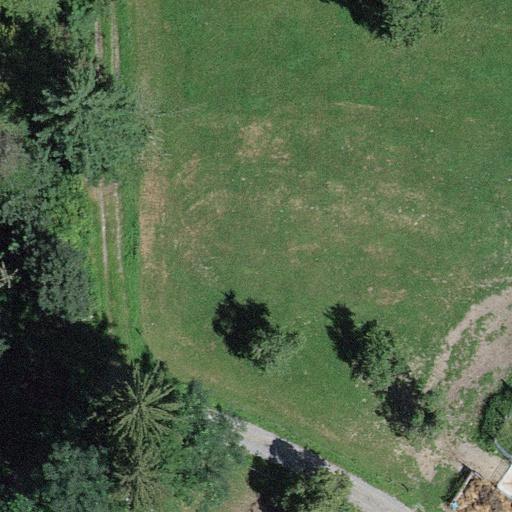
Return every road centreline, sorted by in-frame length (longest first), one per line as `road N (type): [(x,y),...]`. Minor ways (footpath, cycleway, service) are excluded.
road 1 (track): [(390,495),(289,446),(190,412),(132,364),(107,0)]
road 2 (track): [(190,412),(56,456),(23,511)]
